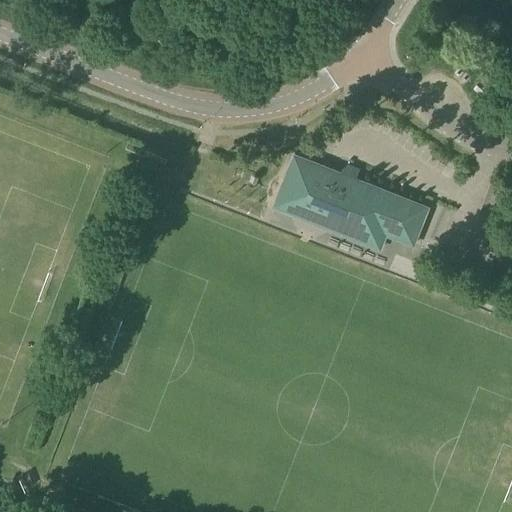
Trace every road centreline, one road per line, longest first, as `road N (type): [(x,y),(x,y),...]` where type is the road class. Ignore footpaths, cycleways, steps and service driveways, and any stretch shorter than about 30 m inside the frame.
road 1 (secondary): [(0,34),(216,111),(293,101),(367,54)]
road 2 (residential): [(511,154),(447,128),(367,54)]
